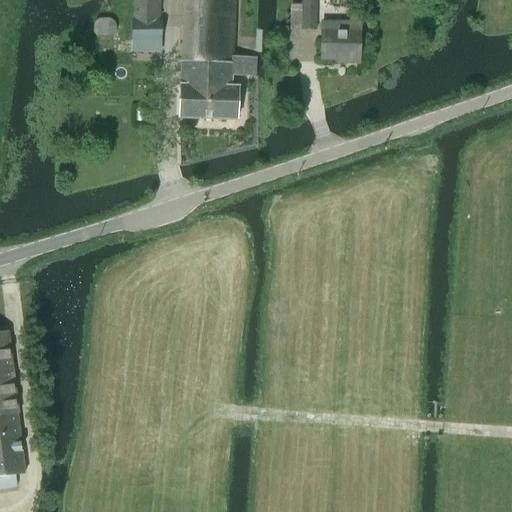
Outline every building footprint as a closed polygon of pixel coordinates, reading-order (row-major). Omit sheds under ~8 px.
[(133,0),(133,20),(131,20),(130,38),(161,40),(162,20),(159,20),(159,0),(133,0)] [(183,0),(179,118),(237,120),(238,87),(231,87),(232,75),(259,76),(260,56),(241,56),(232,55),(234,0),(183,0)] [(316,31),(316,11),(316,0),(302,0),(303,10),(302,30),(316,31)] [(359,64),(360,32),(361,14),(351,13),(351,23),(324,22),(322,59),(344,60),(344,63),(359,64)] [(25,475),(16,402),(7,333),(0,333),(0,490),(17,488),(16,476),(25,475)]
